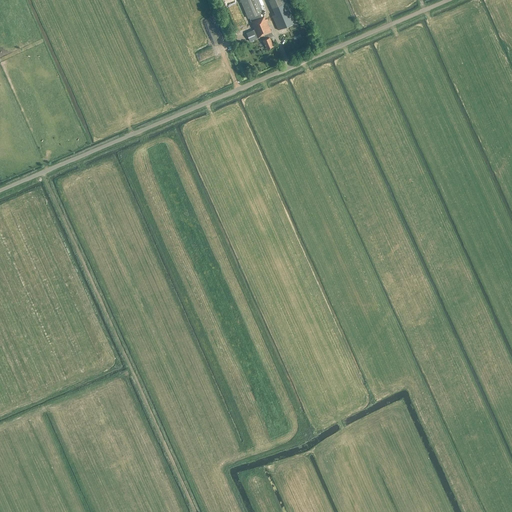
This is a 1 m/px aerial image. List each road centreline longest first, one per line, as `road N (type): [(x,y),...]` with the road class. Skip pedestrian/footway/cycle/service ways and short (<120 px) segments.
road 1 (unclassified): [(0,190),(451,0)]
road 2 (track): [(41,173),(195,511)]
